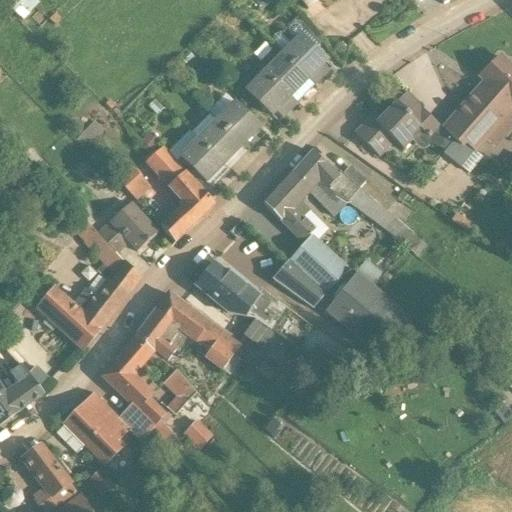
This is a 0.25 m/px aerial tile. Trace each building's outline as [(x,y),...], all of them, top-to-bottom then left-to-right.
[(1,0),(0,1),(0,12),(5,7),(22,22),(38,4),(34,0),(1,0)] [(307,82),(314,88),(332,70),(325,63),(300,38),(282,56),(307,82)] [(199,41),(192,50),(198,55),(205,46),(199,41)] [(296,106),(314,88),(307,82),(282,56),(264,74),(290,100),(296,106)] [(511,70),(500,59),(480,79),(485,84),(484,85),(445,130),(456,140),(460,143),(465,144),(474,153),(511,108),(511,70)] [(296,106),(290,100),(264,74),(246,93),(271,118),(278,124),(296,106)] [(440,128),(406,94),(405,95),(419,110),(410,119),(396,104),(376,124),(370,118),(354,135),(378,159),(394,143),(402,152),(412,142),(409,139),(418,130),(425,137),(431,137),(440,128)] [(216,123),(241,148),(259,130),(225,96),(206,115),(208,116),(216,123)] [(223,167),(241,148),(216,123),(198,141),(223,167)] [(152,151),(158,143),(148,135),(142,143),(152,151)] [(456,140),(446,152),(443,156),(468,176),(481,159),(474,153),(465,144),(460,143),(456,140)] [(205,185),(223,167),(198,141),(180,160),(205,185)] [(175,244),(192,228),(213,208),(162,150),(146,164),(185,206),(161,229),(175,244)] [(347,204),(346,204),(412,255),(421,244),(411,236),(412,235),(358,191),(359,190),(342,176),(339,173),(337,176),(311,153),(291,176),(291,177),(292,176),(309,194),(321,182),(339,197),(347,204)] [(21,171),(12,163),(2,175),(26,198),(39,185),(23,169),(21,171)] [(136,201),(150,188),(127,163),(113,176),(136,201)] [(304,243),(308,239),(316,230),(304,218),(310,212),(301,202),(306,196),(309,194),(292,176),(291,177),(264,207),(304,243)] [(332,220),(346,204),(347,204),(339,197),(321,182),(309,194),(306,196),(332,220)] [(138,253),(158,234),(131,204),(99,235),(118,255),(130,244),(138,253)] [(468,224),(455,216),(451,222),(464,231),(468,224)] [(99,260),(109,251),(111,250),(85,223),(74,233),(99,260)] [(326,296),(349,270),(312,237),(288,263),(326,296)] [(288,263),(272,281),(314,310),(324,298),(326,296),(288,263)] [(286,310),(261,292),(257,297),(247,310),(238,302),(248,289),(228,273),(226,276),(213,266),(195,288),(228,315),(255,322),(256,321),(271,331),(286,310)] [(349,270),(326,296),(324,298),(332,305),(324,314),(363,345),(372,335),(372,334),(389,347),(396,338),(402,331),(411,319),(372,289),(355,275),(349,270)] [(98,334),(126,297),(106,281),(93,298),(85,291),(71,309),(51,291),(38,308),(85,351),(98,334)] [(201,334),(232,359),(239,349),(168,295),(155,313),(188,337),(195,342),(201,334)] [(177,353),(188,337),(155,313),(136,339),(152,351),(154,349),(168,362),(175,352),(177,353)] [(402,331),(415,342),(421,350),(428,349),(438,350),(440,344),(436,341),(423,332),(425,330),(411,319),(402,331)] [(256,321),(255,322),(243,339),(260,350),(273,333),(271,331),(256,321)] [(239,364),(232,359),(201,334),(195,342),(210,353),(206,358),(223,371),(224,370),(230,375),(239,364)] [(152,430),(159,423),(166,416),(149,400),(152,397),(132,379),(151,353),(134,342),(116,365),(104,379),(133,407),(120,422),(129,432),(140,441),(152,430)] [(276,376),(247,354),(241,363),(270,385),(276,376)] [(0,427),(29,406),(43,396),(35,385),(20,368),(7,376),(15,387),(5,394),(0,387),(0,427)] [(253,376),(244,369),(239,375),(248,382),(253,376)] [(174,417),(196,393),(176,371),(162,386),(175,398),(165,410),(174,417)] [(129,432),(120,422),(119,422),(92,397),(64,425),(55,434),(76,455),(85,446),(106,466),(122,450),(111,438),(115,434),(121,440),(129,432)] [(511,419),(511,413),(497,403),(492,411),(504,425),(511,419)] [(274,440),(281,433),(272,424),(265,431),(274,440)] [(200,451),(212,436),(204,430),(192,444),(200,451)] [(71,494),(64,485),(66,484),(40,448),(24,460),(45,489),(34,497),(44,511),(68,494),(69,495),(71,494)] [(103,496),(113,486),(100,473),(90,483),(103,496)] [(10,509),(17,508),(22,503),(22,496),(18,490),(11,488),(5,491),(2,498),(4,505),(10,509)] [(90,511),(79,496),(58,511),(90,511)]
